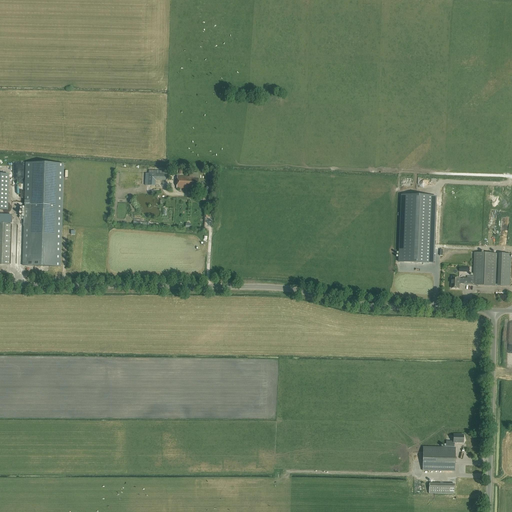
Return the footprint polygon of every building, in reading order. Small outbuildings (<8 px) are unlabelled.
[(24,209),(23,266),(61,267),(64,164),(26,162),(24,209)] [(166,181),(166,174),(166,171),(154,170),(154,174),(148,174),(147,186),(155,186),(155,181),(166,181)] [(198,179),(193,179),(193,177),(190,177),(177,176),(177,188),(189,189),(189,188),(193,188),(193,187),(198,188),(198,179)] [(402,195),(399,262),(433,263),(436,197),(402,195)] [(0,223),(10,224),(10,215),(0,214),(0,223)] [(0,223),(0,265),(9,265),(9,250),(10,250),(11,224),(10,224),(0,223)] [(474,285),(490,285),(496,285),(497,253),(475,252),(474,278),(464,278),(464,279),(460,278),(452,277),(452,288),(459,289),(460,285),(461,284),(474,284),(474,285)] [(423,447),(423,466),(423,471),(455,471),(455,448),(454,448),(455,443),(464,443),(464,435),(454,435),(454,441),(446,441),(446,447),(423,447)] [(430,483),(430,489),(430,494),(455,494),(455,484),(430,483)]
